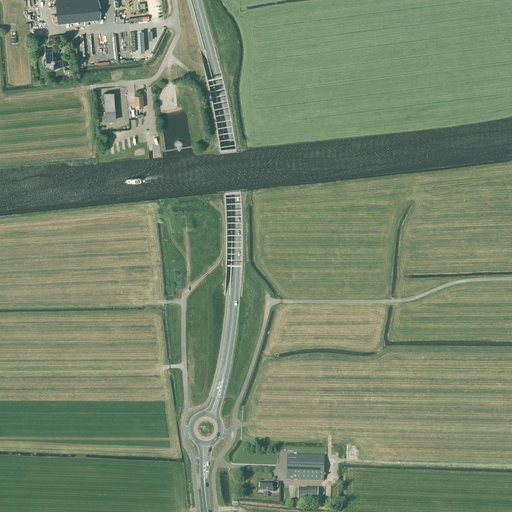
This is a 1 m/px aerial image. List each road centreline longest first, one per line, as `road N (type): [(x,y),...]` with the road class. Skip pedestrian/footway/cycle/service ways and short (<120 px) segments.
road 1 (primary): [(223,377),(236,213),(224,108),(196,0)]
road 2 (unclassified): [(278,301),(402,300),(459,281),(511,278)]
road 3 (unclassified): [(278,301),(268,301),(232,435)]
road 4 (unclassified): [(173,0),(178,32),(159,73),(92,86)]
road 5 (unclassified): [(183,433),(183,296)]
